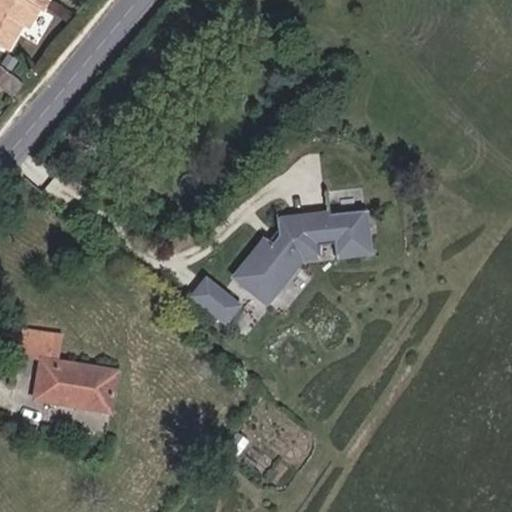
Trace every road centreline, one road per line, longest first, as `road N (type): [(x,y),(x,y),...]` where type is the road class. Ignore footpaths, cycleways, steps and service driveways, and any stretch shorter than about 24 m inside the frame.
road 1 (unknown): [(0,210),(140,272),(171,267),(214,243),(266,185),(332,186)]
road 2 (tertiary): [(0,169),(141,0)]
